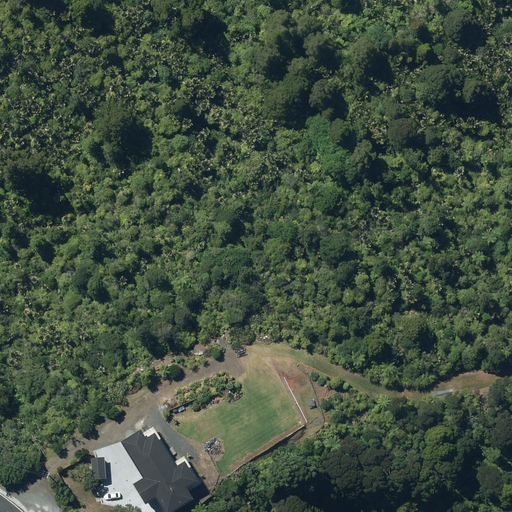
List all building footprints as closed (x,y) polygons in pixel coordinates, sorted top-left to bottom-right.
[(261,378),(256,372),(253,375),(257,381),(261,378)] [(279,398),(263,377),(255,383),(271,404),(279,398)] [(282,396),(278,400),(283,407),(288,404),(282,396)] [(120,443),(142,479),(132,486),(145,507),(155,501),(162,511),(175,511),(193,501),(186,491),(198,483),(185,463),(176,468),(155,434),(146,440),(140,431),(120,443)] [(103,460),(90,460),(90,481),(103,481),(103,460)]
